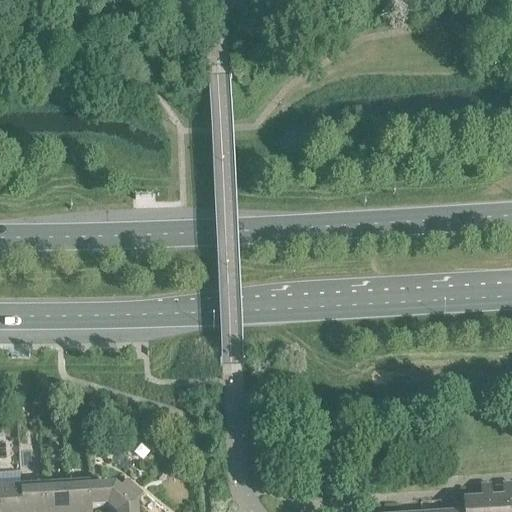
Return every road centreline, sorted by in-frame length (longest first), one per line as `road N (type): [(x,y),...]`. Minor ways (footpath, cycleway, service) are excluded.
road 1 (secondary): [(511,209),(0,233)]
road 2 (secondary): [(0,315),(511,298)]
